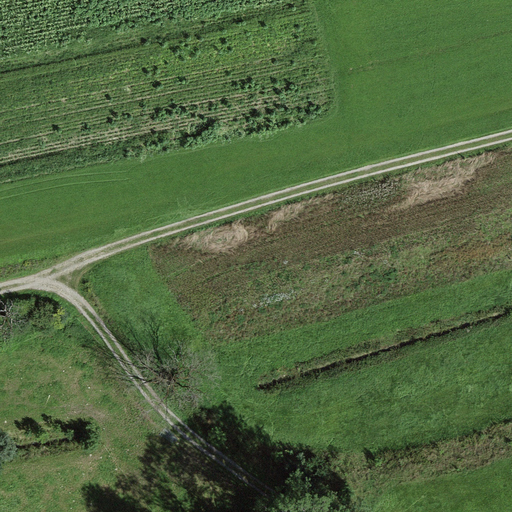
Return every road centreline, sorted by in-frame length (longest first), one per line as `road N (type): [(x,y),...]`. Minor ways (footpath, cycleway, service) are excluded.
road 1 (track): [(511,135),(278,196),(94,255),(50,278)]
road 2 (track): [(291,511),(236,488),(50,278),(0,286)]
